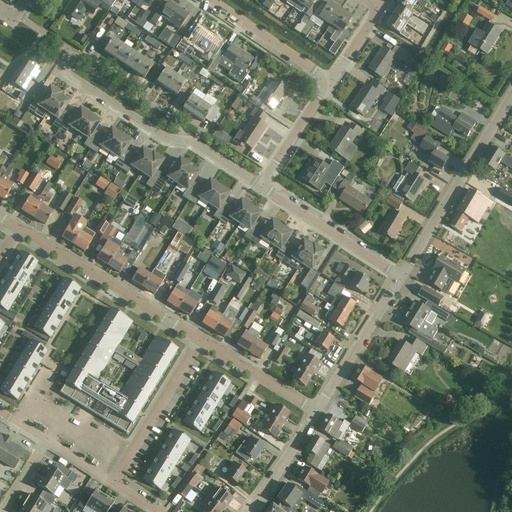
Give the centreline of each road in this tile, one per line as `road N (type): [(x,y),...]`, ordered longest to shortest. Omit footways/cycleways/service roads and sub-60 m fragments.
road 1 (residential): [(200,341),(0,216)]
road 2 (tertiary): [(401,277),(511,95)]
road 3 (residential): [(200,341),(112,483)]
road 4 (tertiary): [(316,411),(401,277)]
road 5 (residential): [(401,277),(271,194)]
road 6 (residential): [(181,140),(165,138),(66,74),(72,55)]
road 7 (residential): [(330,81),(209,0)]
road 8 (residential): [(72,55),(116,93),(163,109),(181,140)]
road 9 (residential): [(316,411),(200,341)]
road 10 (tertiary): [(249,511),(316,411)]
